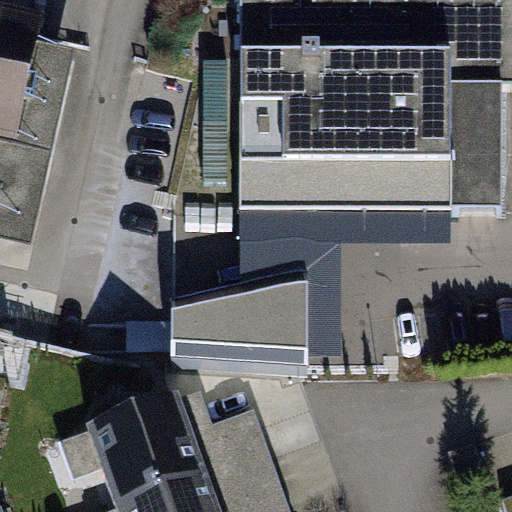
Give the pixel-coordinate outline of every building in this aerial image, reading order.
[(511,0),(248,0),(247,211),(500,212),(499,93),(511,92),(511,0)] [(33,28),(0,21),(0,141),(11,144),(33,28)] [(142,79),(135,142),(189,149),(196,85),(142,79)] [(188,397),(77,436),(104,511),(116,511),(261,459),(245,419),(202,435),(188,397)] [(280,511),(261,459),(116,511),(280,511)]
